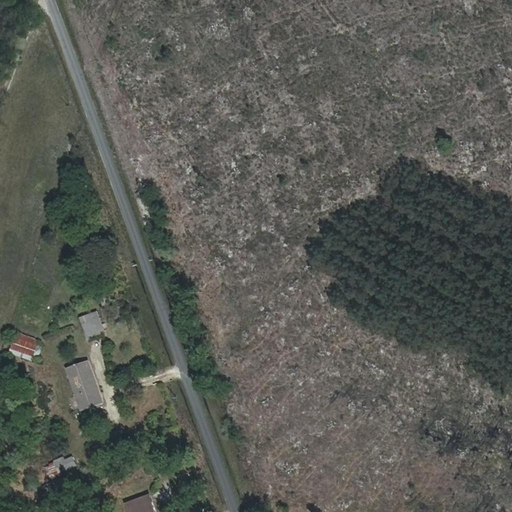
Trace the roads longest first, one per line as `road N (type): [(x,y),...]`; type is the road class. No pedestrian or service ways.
road 1 (residential): [(236,511),(46,0)]
road 2 (track): [(0,127),(46,0)]
